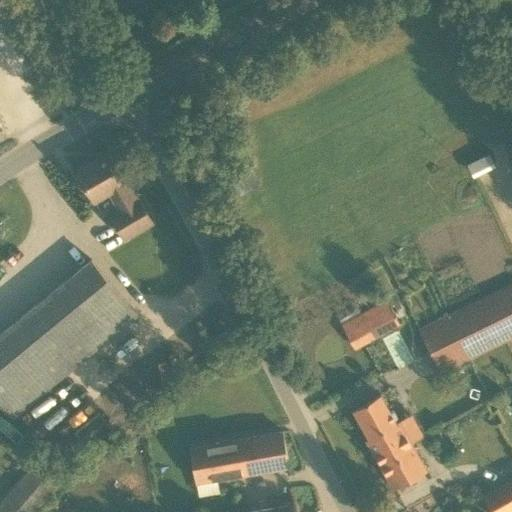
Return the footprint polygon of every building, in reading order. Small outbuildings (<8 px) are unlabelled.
[(245,167),(254,162),(247,150),(238,155),(245,167)] [(124,239),(152,222),(139,199),(137,201),(126,182),(128,181),(111,151),(77,170),(94,200),(109,192),(120,211),(111,216),(124,239)] [(469,174),(493,167),(488,153),(465,160),(469,174)] [(0,404),(11,418),(25,406),(137,314),(91,259),(0,333),(0,404)] [(439,373),(511,337),(511,284),(419,330),(439,373)] [(360,313),(341,323),(355,349),(400,324),(386,299),(360,313)] [(379,463),(412,444),(410,441),(423,434),(412,413),(399,421),(396,422),(380,394),(353,410),(369,438),(366,439),(379,463)] [(196,482),(288,466),(289,466),(283,431),(190,448),(196,482)] [(394,488),(427,470),(412,444),(379,463),(394,488)] [(0,511),(1,511),(34,511),(57,485),(30,464),(0,501),(0,511)] [(511,511),(511,480),(485,496),(493,511),(511,511)] [(297,511),(296,503),(276,506),(246,511),(297,511)]
